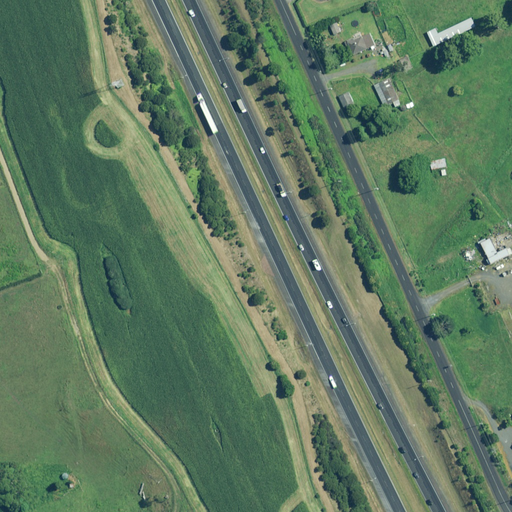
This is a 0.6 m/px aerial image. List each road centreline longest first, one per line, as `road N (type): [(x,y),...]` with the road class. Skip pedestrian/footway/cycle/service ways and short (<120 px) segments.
road 1 (motorway): [(187,0),(438,511)]
road 2 (motorway): [(396,511),(157,0)]
road 3 (unclassified): [(511,507),(282,0)]
